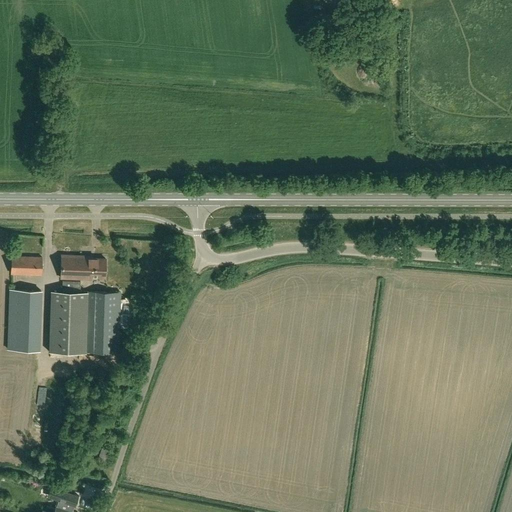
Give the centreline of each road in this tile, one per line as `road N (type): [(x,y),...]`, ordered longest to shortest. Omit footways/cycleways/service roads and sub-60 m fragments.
road 1 (unclassified): [(511,262),(310,247),(216,260),(201,247),(197,201)]
road 2 (secondary): [(511,200),(197,201)]
road 3 (secondary): [(197,201),(0,199)]
